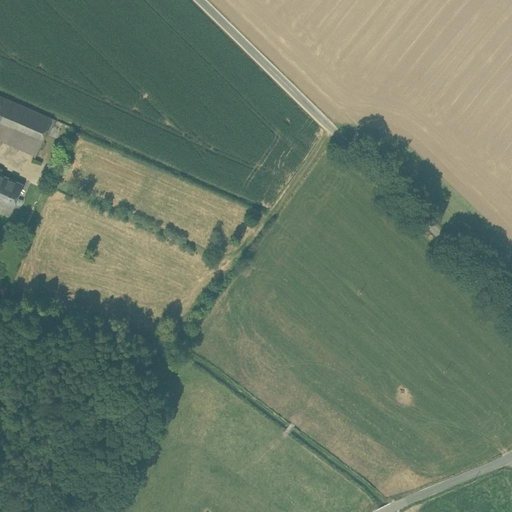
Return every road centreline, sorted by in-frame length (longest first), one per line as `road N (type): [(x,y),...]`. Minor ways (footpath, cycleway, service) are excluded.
road 1 (unclassified): [(511,307),(201,0)]
road 2 (unclassified): [(382,511),(511,456)]
